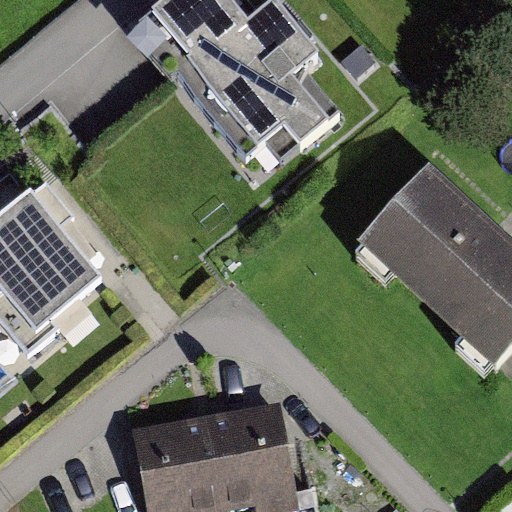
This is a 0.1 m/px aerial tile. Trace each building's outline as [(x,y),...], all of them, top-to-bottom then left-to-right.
[(216,0),(191,0),(153,31),(260,162),(285,141),(300,160),(330,136),(293,92),(321,69),(277,16),(249,39),(216,0)] [(511,257),(431,181),(359,257),(495,385),(511,366),(511,257)] [(33,204),(0,231),(0,298),(38,343),(104,288),(33,204)] [(291,511),(300,510),(281,404),(208,417),(224,511),(226,511),(258,506),(258,511),(291,511)] [(224,511),(208,417),(134,430),(149,511),(224,511)] [(511,511),(511,497),(495,511),(511,511)]
